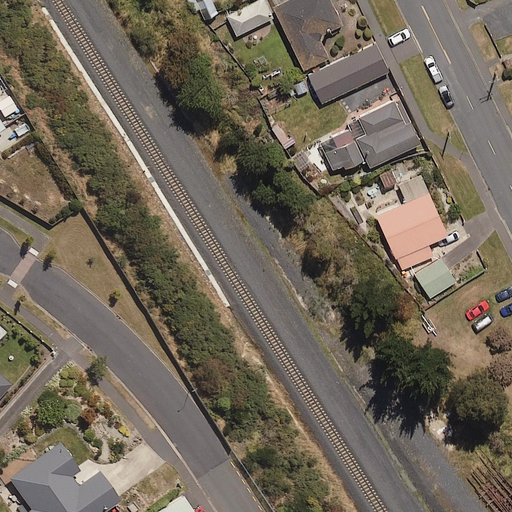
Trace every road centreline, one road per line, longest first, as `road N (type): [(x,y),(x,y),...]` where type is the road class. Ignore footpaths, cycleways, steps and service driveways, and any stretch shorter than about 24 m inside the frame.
road 1 (track): [(76,0),(407,511)]
road 2 (residential): [(0,252),(132,358),(240,511)]
road 3 (residential): [(421,0),(511,184)]
